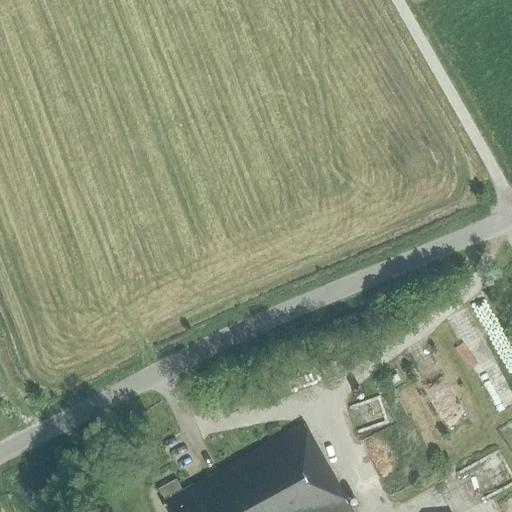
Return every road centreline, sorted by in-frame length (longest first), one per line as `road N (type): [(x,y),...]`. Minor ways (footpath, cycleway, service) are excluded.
road 1 (tertiary): [(0,460),(169,373),(511,217)]
road 2 (unclassified): [(511,206),(393,0)]
